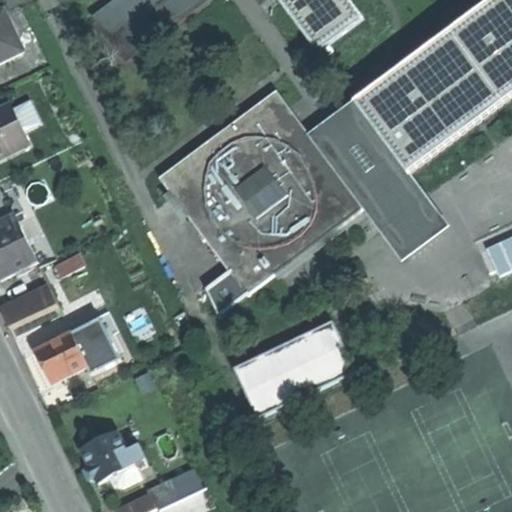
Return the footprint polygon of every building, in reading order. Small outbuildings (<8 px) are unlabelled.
[(128,64),(213,0),(117,0),(94,18),(128,64)] [(366,21),(350,0),(281,0),(321,54),(366,21)] [(511,0),(502,0),(360,106),(412,176),(511,101),(511,0)] [(0,63),(24,52),(4,13),(0,14),(0,63)] [(231,271),(249,295),(366,209),(279,92),(163,179),(231,271)] [(32,101),(15,110),(26,134),(44,125),(32,101)] [(0,161),(32,146),(26,134),(15,110),(13,107),(0,113),(0,161)] [(449,226),(362,112),(319,144),(405,258),(449,226)] [(0,269),(5,280),(41,263),(18,215),(0,224),(0,269)] [(501,276),(511,271),(511,236),(488,247),(501,276)] [(222,317),(249,295),(231,271),(208,288),(222,317)] [(5,309),(14,330),(63,308),(53,287),(5,309)] [(91,368),(95,377),(125,362),(105,320),(76,334),(76,335),(92,368),(91,368)] [(360,372),(336,321),(237,368),(261,419),(360,372)] [(91,368),(92,368),(76,335),(40,353),(48,369),(56,386),(91,368)] [(101,483),(136,467),(129,452),(120,432),(85,449),(93,466),(101,483)] [(136,467),(149,461),(142,446),(129,452),(136,467)] [(196,472),(175,481),(184,501),(204,492),(196,472)] [(151,492),(154,498),(160,511),(184,501),(175,481),(151,492)] [(207,490),(204,492),(184,501),(160,511),(202,511),(215,507),(207,490)] [(123,511),(159,511),(160,511),(154,498),(123,511)]
